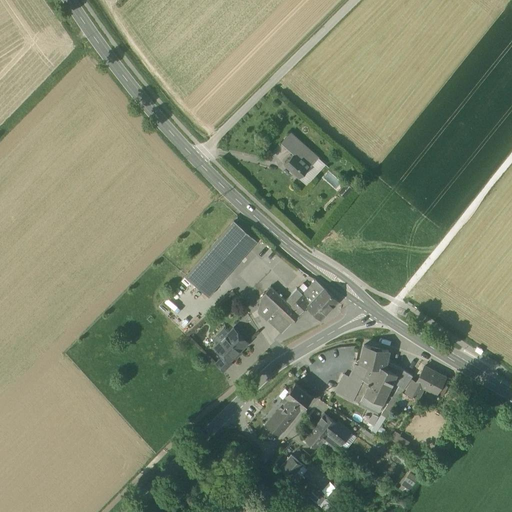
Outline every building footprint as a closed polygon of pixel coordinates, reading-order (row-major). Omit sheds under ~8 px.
[(281,142),(294,153),(302,144),(290,133),(281,142)] [(302,144),(294,153),(301,159),(309,150),(302,144)] [(301,159),(310,167),(318,158),(309,150),(301,159)] [(310,167),(301,159),(294,153),(283,165),(299,179),(310,167)] [(338,193),(344,199),(353,189),(346,183),(338,193)] [(234,220),(210,248),(229,265),(230,265),(254,238),(234,220)] [(254,238),(230,265),(233,268),(257,240),(254,238)] [(229,265),(210,248),(185,276),(205,293),(229,265)] [(212,291),(233,268),(230,265),(229,265),(205,293),(209,297),(213,292),(212,291)] [(276,292),(267,302),(290,323),(306,306),(306,305),(323,287),(315,280),(308,287),(302,293),(290,305),(285,300),(276,292)] [(303,283),(297,289),(302,293),(308,287),(303,283)] [(260,296),(267,302),(276,292),(270,286),(260,296)] [(306,306),(320,319),(338,301),(323,287),(306,305),(306,306)] [(297,288),(285,300),(290,305),(302,293),(297,289),(297,288)] [(281,332),(290,323),(267,302),(260,296),(257,309),(281,332)] [(234,327),(231,330),(245,344),(248,341),(234,327)] [(223,355),(229,360),(245,344),(231,330),(215,346),(223,355)] [(364,345),(360,363),(377,366),(381,367),(381,366),(383,358),(385,360),(388,350),(364,345)] [(215,363),(223,372),(232,363),(229,360),(223,355),(215,363)] [(383,358),(381,366),(395,373),(381,403),(382,404),(393,382),(399,386),(370,430),(375,433),(412,375),(400,367),(385,360),(383,358)] [(370,382),(377,366),(360,363),(359,365),(355,365),(349,377),(344,387),(354,393),(362,378),(368,381),(370,382)] [(364,393),(381,403),(395,373),(381,366),(381,367),(377,366),(370,382),(368,381),(367,383),(368,384),(364,393)] [(434,393),(435,393),(439,386),(439,384),(443,377),(423,367),(415,382),(415,383),(422,387),(423,387),(434,393)] [(338,384),(344,387),(349,377),(343,374),(338,384)] [(335,392),(359,403),(364,393),(368,384),(367,383),(368,381),(362,378),(354,393),(344,387),(338,384),(335,392)] [(412,380),(405,392),(416,398),(422,387),(415,383),(415,382),(412,380)] [(285,401),(285,402),(296,411),(299,407),(300,408),(311,396),(295,382),(285,393),(286,394),(282,399),(285,401)] [(432,396),(440,400),(446,388),(439,384),(439,386),(435,393),(434,393),(432,396)] [(378,413),(382,404),(381,403),(364,393),(359,403),(378,413)] [(296,411),(285,402),(275,414),(278,417),(271,426),(280,434),(285,427),(284,426),(296,411)] [(316,424),(340,443),(350,431),(341,424),(340,426),(324,413),(316,424)] [(345,448),(340,443),(316,424),(304,439),(317,449),(323,442),(339,455),(345,448)] [(340,443),(345,448),(346,447),(346,448),(356,436),(350,431),(340,443)] [(408,444),(411,438),(396,432),(393,438),(408,444)] [(280,467),(291,477),(301,465),(290,455),(280,467)] [(317,472),(313,478),(323,485),(327,480),(317,472)]
